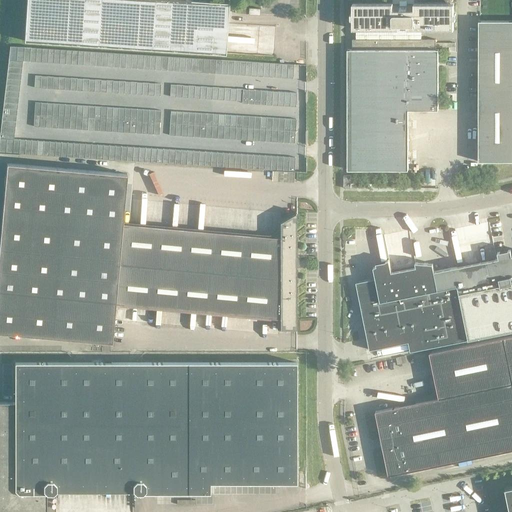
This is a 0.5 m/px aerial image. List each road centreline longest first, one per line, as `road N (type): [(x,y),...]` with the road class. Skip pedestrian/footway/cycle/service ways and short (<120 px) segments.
road 1 (unclassified): [(339,498),(325,408),(324,210)]
road 2 (unclassified): [(324,210),(323,0)]
road 3 (unclassified): [(324,210),(423,212),(511,199)]
